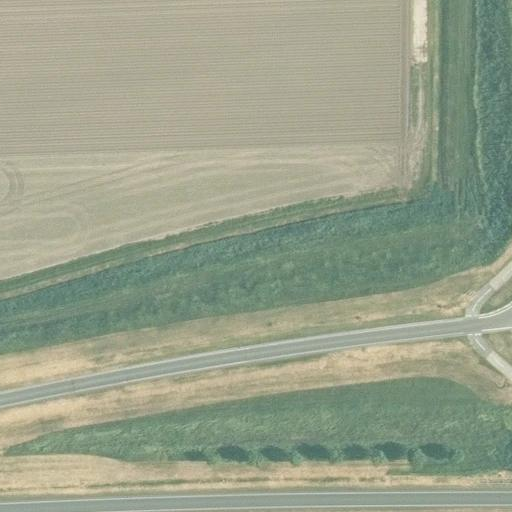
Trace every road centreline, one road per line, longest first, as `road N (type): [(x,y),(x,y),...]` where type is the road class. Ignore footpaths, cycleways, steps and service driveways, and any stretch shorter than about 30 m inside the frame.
road 1 (trunk): [(511,318),(221,357),(0,400)]
road 2 (trunk): [(511,501),(0,510)]
